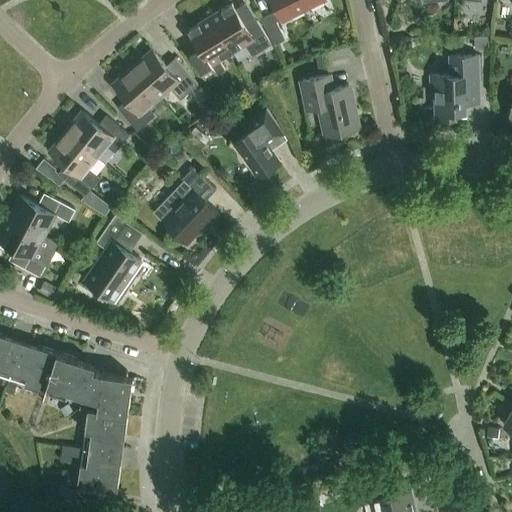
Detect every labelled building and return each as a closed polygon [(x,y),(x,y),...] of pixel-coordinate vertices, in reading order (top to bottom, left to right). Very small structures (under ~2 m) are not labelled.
[(283,20),(323,0),(272,0),(278,10),(261,18),(274,44),(285,39),(276,21),(282,18),(283,20)] [(211,16),(232,51),(245,43),(253,55),(271,44),(257,21),(247,27),(232,3),(211,16)] [(219,59),(232,51),(211,16),(189,29),(204,53),(194,59),(207,80),(225,69),(219,59)] [(490,36),(474,36),(475,49),(490,48),(490,36)] [(133,66),(159,97),(170,87),(181,99),(198,84),(175,57),(166,65),(153,49),(133,66)] [(467,116),(466,100),(479,99),(478,54),(451,55),(451,74),(430,75),(431,93),(435,93),(436,117),(467,116)] [(148,106),(159,97),(133,66),(113,83),(127,99),(118,107),(138,130),(155,115),(148,106)] [(314,137),(358,128),(348,85),(332,88),(328,74),(303,79),(309,109),(321,106),(327,133),(314,136),(314,137)] [(274,141),(284,133),(267,109),(250,121),(255,127),(233,142),(258,178),(281,161),(271,147),(274,141)] [(66,131),(97,156),(107,145),(115,152),(130,134),(106,115),(99,124),(83,110),(66,131)] [(196,126),(187,137),(199,146),(207,135),(196,126)] [(88,168),(97,156),(66,131),(49,151),(66,164),(58,173),(86,196),(100,178),(88,168)] [(45,158),(36,168),(50,177),(57,169),(45,158)] [(154,210),(163,219),(187,242),(206,222),(207,223),(218,212),(205,200),(217,189),(194,166),(182,178),(183,179),(154,210)] [(9,217),(44,235),(55,214),(69,221),(76,209),(50,195),(44,207),(21,195),(9,217)] [(100,197),(93,207),(106,215),(112,206),(100,197)] [(143,232),(127,221),(116,214),(96,242),(107,249),(86,280),(113,300),(141,259),(130,251),(143,232)] [(44,235),(9,217),(0,234),(0,239),(20,251),(14,262),(40,276),(47,264),(58,243),(44,235)] [(39,290),(51,296),(56,286),(45,280),(39,290)] [(88,410),(78,486),(118,491),(133,376),(0,332),(0,374),(75,399),(82,401),(80,408),(88,410)] [(69,406),(62,410),(65,416),(73,412),(69,406)] [(487,426),(486,436),(497,437),(498,427),(487,426)] [(319,459),(333,456),(330,446),(317,449),(319,459)] [(373,499),(375,511),(416,511),(412,490),(394,494),(392,483),(368,488),(371,500),(373,499)] [(66,488),(65,492),(64,500),(76,501),(77,494),(77,489),(66,488)] [(308,511),(306,500),(293,503),(295,511),(308,511)]
